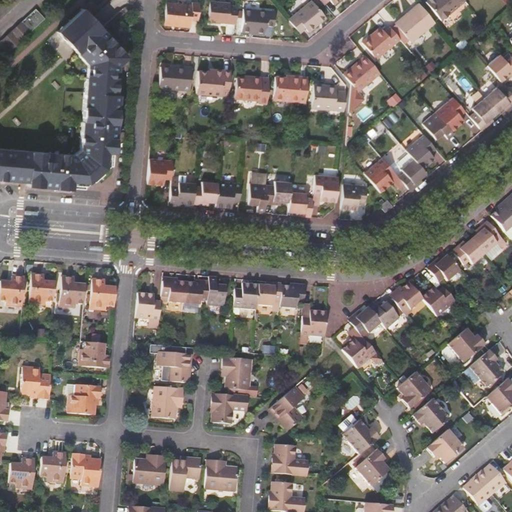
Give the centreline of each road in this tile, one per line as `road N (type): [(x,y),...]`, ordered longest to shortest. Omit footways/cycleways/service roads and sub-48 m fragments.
road 1 (tertiary): [(511,146),(379,252),(129,236)]
road 2 (residential): [(128,256),(379,271),(412,255),(511,170)]
road 3 (residential): [(146,39),(309,53),(374,0)]
road 4 (residential): [(129,236),(146,39)]
road 5 (residential): [(128,256),(111,431)]
road 6 (residential): [(0,223),(12,246),(128,256)]
road 7 (tertiary): [(129,236),(0,223)]
road 8 (residential): [(248,511),(254,443),(196,439)]
